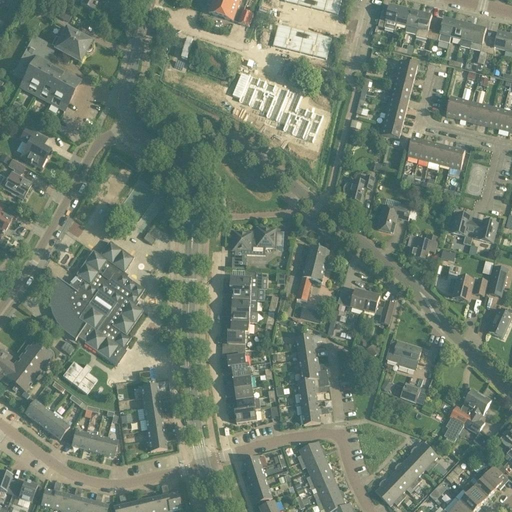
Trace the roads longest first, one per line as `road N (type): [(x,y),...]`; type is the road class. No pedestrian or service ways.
road 1 (residential): [(511,394),(419,292),(240,144),(210,141),(176,166)]
road 2 (residential): [(0,308),(96,147),(128,125)]
road 3 (residential): [(202,466),(102,487),(70,476),(0,425)]
road 4 (tertiary): [(188,294),(188,375),(202,466)]
road 5 (residential): [(230,456),(214,363),(215,293)]
road 6 (residential): [(502,143),(422,124),(436,66)]
road 7 (tertiary): [(176,166),(191,202),(188,294)]
road 8 (tertiary): [(128,125),(124,94),(149,0)]
